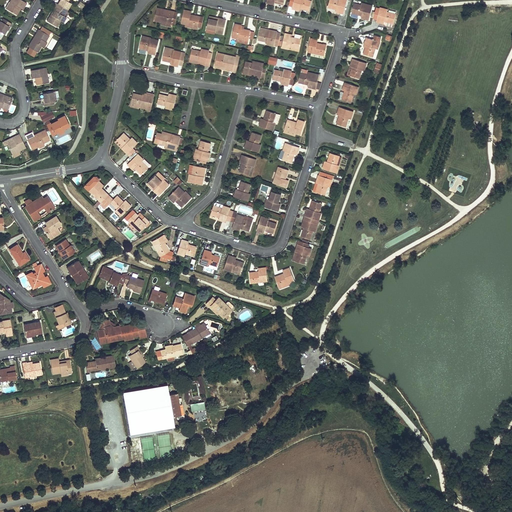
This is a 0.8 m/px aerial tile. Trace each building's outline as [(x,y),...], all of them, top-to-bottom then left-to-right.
[(10,2),(5,9),(16,15),(19,9),(21,9),(22,10),(26,4),(20,0),(12,0),(11,2),(10,2)] [(60,0),(61,0),(59,5),(68,10),(70,6),(67,4),(69,0),(60,0)] [(289,0),(289,4),(293,5),(292,7),(300,9),(301,6),(303,6),(303,7),(310,8),(311,0),(289,0)] [(329,0),(327,11),(335,14),(336,11),(344,13),(345,10),(348,11),(350,0),(329,0)] [(355,2),(352,14),(358,16),(359,15),(362,16),(361,19),(369,21),(373,4),(362,2),(362,3),(355,2)] [(47,23),(56,28),(60,22),(63,23),(65,19),(64,18),(63,18),(68,10),(59,5),(53,16),(52,15),(47,23)] [(178,12),(166,10),(166,11),(163,11),(164,9),(157,7),(154,20),(160,22),(170,24),(175,25),(178,12)] [(381,7),(380,9),(376,8),(374,17),(378,18),(377,21),(386,23),(386,19),(388,20),(395,22),(397,13),(388,11),(389,9),(381,7)] [(192,15),(191,15),(191,14),(190,14),(191,11),(184,9),(181,22),(185,23),(197,26),(201,27),(203,17),(193,15),(192,15)] [(216,21),(216,20),(209,19),(207,28),(215,30),(215,32),(222,34),(226,20),(218,18),(217,21),(216,21)] [(0,21),(0,31),(4,34),(6,31),(8,26),(10,27),(11,24),(3,19),(1,22),(0,21)] [(244,30),(243,30),(243,29),(242,29),(243,26),(236,24),(232,37),(249,41),(249,40),(251,32),(251,31),(245,30),(244,30)] [(37,54),(41,47),(45,42),(48,36),(50,33),(42,28),(40,31),(33,41),(32,40),(28,47),(29,48),(36,53),(37,54)] [(278,31),(270,29),(269,33),(267,33),(267,32),(260,30),(258,39),(267,41),(266,44),(274,46),(275,41),(279,42),(281,33),(277,32),(278,31)] [(299,48),(301,39),(294,37),(294,38),(292,38),(293,34),(285,33),(282,47),(290,49),(291,46),(299,48)] [(367,48),(366,48),(364,55),(373,57),(375,49),(378,50),(380,42),(367,37),(364,45),(368,46),(367,48)] [(52,38),(48,48),(53,50),(58,41),(52,38)] [(140,38),(138,47),(145,49),(145,48),(147,49),(146,52),(154,54),(158,40),(150,38),(149,40),(140,38)] [(315,49),(317,49),(316,50),(317,51),(317,54),(324,55),(327,42),(311,38),(308,49),(315,50),(315,49)] [(36,53),(29,48),(26,53),(33,57),(36,53)] [(199,50),(191,48),(188,60),(208,65),(211,53),(208,52),(209,50),(200,48),(199,50)] [(173,52),(164,50),(162,59),(169,61),(169,60),(171,60),(170,64),(178,66),(178,64),(182,64),(185,52),(173,50),(173,52)] [(223,55),(217,54),(215,64),(221,66),(222,65),(225,66),(224,69),(236,71),(240,55),(236,54),(235,57),(224,54),(223,55)] [(354,70),(353,69),(351,76),(359,79),(362,71),(364,71),(367,64),(353,59),(351,67),(354,68),(354,70)] [(245,60),(243,70),(249,72),(250,71),(253,72),(252,75),(260,77),(263,63),(252,60),(251,62),(245,60)] [(36,78),(38,86),(49,83),(47,77),(46,77),(45,68),(31,71),(33,79),(35,78),(36,78)] [(273,72),(271,81),(278,83),(278,82),(280,82),(279,86),(287,88),(287,87),(290,74),(290,73),(283,72),(282,74),(277,73),(273,72)] [(300,72),(298,82),(305,83),(305,82),(308,83),(308,86),(315,88),(318,74),(308,72),(307,73),(300,72)] [(345,93),(344,93),(342,100),(351,103),(354,94),(356,95),(359,87),(345,82),(343,90),(346,91),(345,93)] [(134,90),(133,95),(132,99),(141,102),(141,104),(148,106),(148,108),(152,109),(155,94),(151,93),(152,91),(149,90),(144,89),(143,93),(142,93),(142,92),(134,90)] [(43,102),(44,107),(55,105),(54,101),(55,101),(53,92),(43,94),(44,98),(45,102),(43,102)] [(2,107),(9,110),(13,98),(6,95),(5,97),(0,94),(0,110),(1,108),(2,107)] [(160,94),(159,99),(158,104),(167,106),(166,108),(174,110),(178,96),(169,94),(169,97),(167,97),(167,96),(160,94)] [(340,118),(340,117),(339,117),(337,125),(346,127),(349,119),(351,119),(353,112),(340,107),(337,115),(341,116),(340,118)] [(281,114),(267,110),(265,117),(266,117),(266,118),(262,117),(260,125),(274,130),(276,123),(278,123),(281,114)] [(43,122),(54,118),(52,112),(40,116),(43,122)] [(70,127),(67,122),(65,117),(58,120),(58,122),(48,127),(52,136),(59,133),(60,136),(65,133),(64,131),(64,130),(70,127)] [(298,122),(297,121),(296,121),(296,122),(294,121),(295,121),(288,119),(285,129),(297,132),(301,134),(305,121),(298,119),(298,122)] [(32,149),(38,147),(39,149),(45,146),(44,145),(44,144),(50,141),(45,131),(38,135),(38,136),(28,141),(32,149)] [(261,134),(256,132),(252,131),(250,138),(250,140),(246,139),(244,147),(258,151),(260,143),(258,143),(261,134)] [(123,144),(125,145),(122,148),(131,156),(136,151),(133,148),(138,143),(133,137),(131,139),(124,133),(118,139),(123,144)] [(180,137),(172,134),(171,138),(168,137),(168,136),(162,134),(157,133),(154,143),(165,146),(165,148),(176,151),(178,143),(182,144),(183,138),(180,137)] [(13,142),(6,146),(11,155),(17,152),(25,148),(19,135),(12,139),(13,141),(13,142)] [(123,144),(118,139),(116,141),(122,148),(125,145),(123,144)] [(208,150),(210,143),(200,141),(198,149),(195,148),(193,156),(192,156),(191,159),(205,163),(206,160),(207,161),(210,152),(206,151),(207,150),(208,150)] [(283,159),(287,160),(292,162),(294,154),(293,154),(294,153),(297,154),(299,146),(286,142),(283,149),(286,150),(283,159)] [(144,159),(136,151),(131,156),(129,158),(131,160),(127,163),(133,169),(136,167),(136,168),(141,174),(148,167),(142,161),(144,159)] [(329,160),(330,161),(329,162),(325,161),(323,169),(337,173),(340,166),(338,165),(340,156),(331,153),(329,160)] [(242,165),(241,164),(239,171),(248,174),(251,166),(253,166),(255,158),(242,154),(239,162),(243,163),(242,165)] [(194,164),(192,173),(189,173),(188,181),(202,184),(204,176),(200,175),(200,173),(201,173),(203,166),(194,164)] [(286,177),(285,177),(286,175),(288,169),(278,166),(273,182),(286,186),(289,179),(286,178),(286,177)] [(154,186),(155,187),(153,189),(159,195),(169,185),(163,179),(161,181),(155,174),(149,181),(154,186)] [(319,186),(318,185),(316,193),(325,196),(328,187),(330,188),(333,180),(331,179),(319,175),(316,183),(320,184),(319,186)] [(96,176),(90,182),(94,187),(90,190),(102,202),(109,195),(105,190),(104,191),(103,190),(104,189),(103,188),(105,186),(100,181),(96,176)] [(149,181),(147,183),(153,189),(155,187),(154,186),(149,181)] [(251,184),(247,183),(242,181),(239,188),(240,189),(240,190),(237,189),(234,196),(248,201),(251,193),(248,192),(251,184)] [(177,201),(182,206),(188,200),(182,193),(184,191),(178,185),(168,196),(174,202),(176,199),(177,201)] [(278,201),(279,201),(281,194),(272,191),(270,200),(267,199),(264,207),(278,211),(281,203),(278,202),(278,201)] [(36,199),(37,201),(34,203),(33,201),(31,198),(25,201),(28,205),(29,205),(30,206),(26,208),(34,220),(41,216),(38,210),(45,206),(46,207),(45,208),(48,212),(55,207),(48,195),(44,198),(42,195),(36,199)] [(111,202),(114,199),(109,195),(102,202),(101,204),(105,208),(111,202)] [(114,199),(111,202),(117,209),(115,210),(122,217),(132,206),(126,200),(124,203),(123,202),(123,201),(118,195),(114,199)] [(311,208),(312,208),(312,209),(308,208),(306,216),(320,221),(322,213),(320,212),(323,203),(314,200),(311,208)] [(214,206),(212,211),(211,215),(218,217),(218,216),(219,216),(218,220),(226,222),(227,220),(227,218),(230,208),(223,206),(222,209),(214,206)] [(141,218),(134,210),(126,217),(131,222),(137,228),(141,232),(151,222),(146,217),(143,220),(142,219),(141,219),(141,218)] [(233,213),(232,219),(235,220),(235,221),(233,228),(241,230),(241,228),(243,228),(243,229),(250,231),(253,222),(244,219),(245,217),(233,213)] [(48,226),(45,227),(48,231),(46,232),(50,238),(59,232),(56,227),(60,224),(55,216),(46,222),(48,226)] [(265,230),(270,231),(274,232),(277,223),(268,220),(269,218),(261,216),(257,230),(265,232),(265,230)] [(305,220),(318,224),(320,221),(306,216),(305,220)] [(305,230),(304,230),(302,237),(310,240),(313,231),(316,232),(318,224),(305,220),(302,227),(305,228),(305,230)] [(164,235),(158,238),(152,242),(161,256),(171,260),(174,252),(170,251),(165,243),(168,241),(164,235)] [(74,252),(70,245),(69,245),(65,239),(55,245),(59,252),(60,251),(65,258),(74,252)] [(182,240),(179,247),(177,254),(185,256),(185,254),(194,257),(197,247),(190,245),(190,246),(188,246),(189,242),(182,240)] [(295,262),(300,263),(304,265),(307,256),(310,257),(312,249),(309,248),(298,244),(296,252),(298,253),(295,262)] [(22,253),(17,245),(9,250),(20,266),(29,260),(24,252),(22,253)] [(217,267),(218,262),(220,258),(213,255),(212,256),(211,256),(212,252),(204,250),(200,264),(207,266),(208,264),(217,267)] [(242,272),(244,268),(245,263),(238,261),(238,262),(236,261),(237,258),(229,255),(225,269),(232,272),(233,269),(242,272)] [(79,279),(81,281),(86,278),(84,275),(86,273),(77,260),(66,267),(71,274),(73,273),(74,275),(73,277),(76,282),(79,279)] [(30,284),(32,289),(36,287),(35,285),(40,283),(41,285),(43,288),(51,284),(47,276),(44,278),(42,273),(44,271),(41,264),(37,266),(36,262),(32,264),(36,272),(32,274),(32,273),(26,276),(27,279),(29,278),(32,284),(30,284)] [(109,282),(113,284),(117,286),(121,275),(113,272),(113,271),(104,267),(103,267),(99,275),(110,279),(109,281),(109,282)] [(257,272),(257,271),(250,272),(251,283),(268,281),(267,267),(259,268),(260,271),(258,271),(258,272),(257,272)] [(283,275),(282,274),(276,277),(279,286),(295,280),(291,268),(284,270),(285,274),(283,274),(284,275),(283,275)] [(127,285),(130,287),(134,288),(133,290),(140,293),(145,280),(127,273),(124,280),(128,282),(127,285)] [(152,289),(150,294),(149,299),(155,301),(163,304),(167,294),(152,289)] [(181,306),(180,309),(180,311),(186,313),(188,306),(189,304),(192,305),(195,296),(186,293),(184,299),(176,297),(174,304),(181,306)] [(0,314),(12,313),(11,308),(13,307),(12,303),(10,303),(10,301),(0,294),(0,314)] [(206,304),(209,307),(211,306),(219,313),(223,317),(230,309),(217,297),(215,300),(212,297),(209,301),(206,304)] [(211,306),(209,307),(218,315),(219,313),(211,306)] [(57,329),(72,324),(70,320),(68,321),(65,313),(63,308),(55,312),(54,312),(59,325),(56,326),(57,329)] [(12,334),(10,320),(0,321),(0,332),(5,332),(5,333),(6,335),(12,334)] [(115,337),(113,327),(110,324),(109,320),(104,321),(104,322),(101,322),(99,327),(99,330),(98,330),(100,343),(113,340),(113,337),(115,337)] [(42,333),(40,322),(24,325),(26,335),(34,334),(34,335),(42,333)] [(209,332),(204,324),(201,326),(199,323),(195,325),(197,328),(188,334),(194,344),(202,339),(201,337),(209,332)] [(125,338),(125,340),(133,338),(133,336),(139,335),(140,340),(148,338),(144,326),(137,327),(136,324),(131,325),(122,327),(122,328),(119,328),(119,326),(114,327),(113,327),(115,337),(116,336),(120,339),(125,338)] [(194,344),(188,334),(182,337),(188,347),(194,344)] [(160,351),(161,355),(162,360),(167,359),(167,356),(172,355),(172,358),(183,355),(181,345),(171,347),(170,345),(165,347),(165,350),(160,351)] [(137,346),(133,348),(130,351),(133,354),(129,356),(137,368),(145,362),(142,357),(137,351),(139,349),(137,346)] [(96,361),(97,370),(115,367),(114,356),(95,359),(96,361)] [(49,359),(52,374),(60,373),(60,374),(67,373),(71,372),(69,359),(58,361),(58,358),(49,359)] [(21,363),(24,377),(29,377),(29,375),(34,375),(41,373),(39,362),(32,363),(25,364),(25,362),(21,363)] [(7,373),(6,370),(0,371),(0,381),(16,379),(14,366),(10,367),(10,368),(10,372),(7,373)] [(252,391),(258,390),(254,374),(248,376),(252,391)] [(175,429),(173,418),(181,417),(177,394),(169,395),(167,384),(123,391),(131,437),(175,429)]
